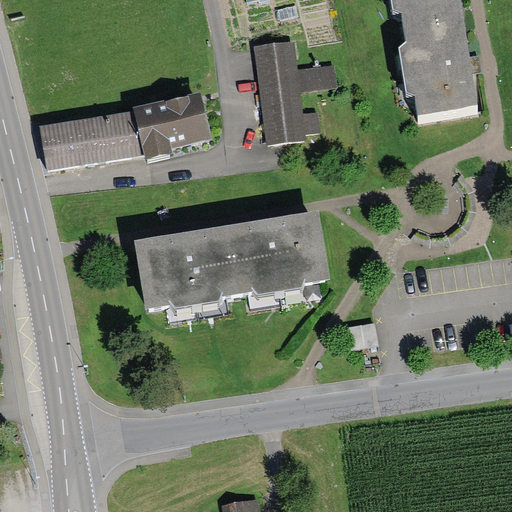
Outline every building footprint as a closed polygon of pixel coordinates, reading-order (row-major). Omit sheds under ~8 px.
[(480,121),(460,0),(397,0),(419,131),(480,121)] [(253,54),(262,156),(301,152),(300,140),(317,139),(316,123),(299,124),(297,99),(337,95),(335,74),(296,77),(294,50),(253,54)] [(201,111),(113,129),(42,136),(47,176),(118,170),(209,151),(201,111)] [(317,211),(134,240),(145,307),(328,278),(317,211)] [(347,331),(351,353),(379,348),(375,326),(347,331)]
